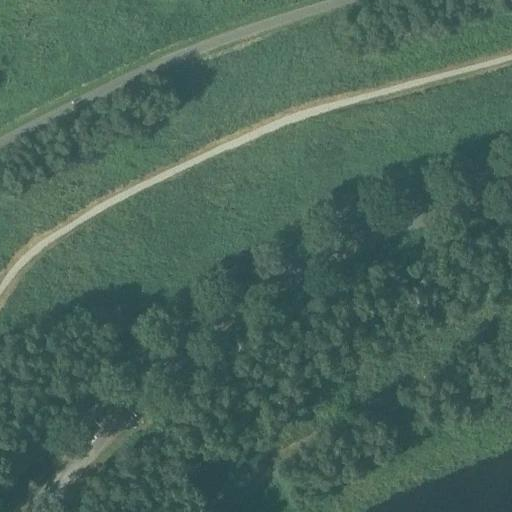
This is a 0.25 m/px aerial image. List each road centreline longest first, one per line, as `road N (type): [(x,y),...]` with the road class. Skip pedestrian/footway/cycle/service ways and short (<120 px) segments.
road 1 (unknown): [(511,59),(194,161),(73,225),(0,294)]
road 2 (unclassified): [(115,416),(235,308),(303,269),(511,183)]
